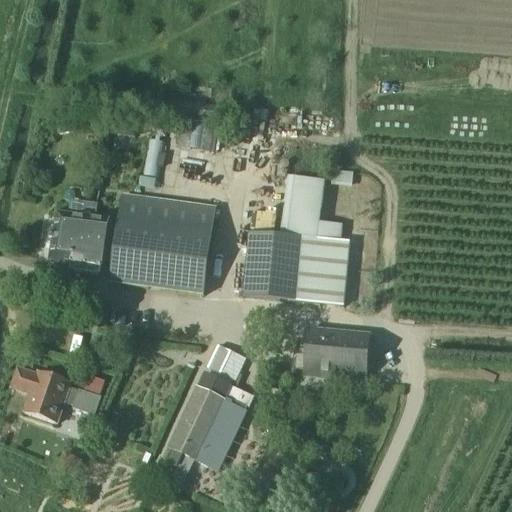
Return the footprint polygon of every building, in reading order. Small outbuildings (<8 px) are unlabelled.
[(231,124),(232,110),(203,107),(204,100),(176,97),(173,118),(231,124)] [(70,119),(56,121),(58,134),(72,132),(70,119)] [(165,127),(151,125),(139,176),(155,179),(165,127)] [(210,131),(178,128),(176,150),(207,155),(210,131)] [(330,173),(329,188),(351,190),(352,175),(330,173)] [(279,239),(249,236),(243,300),(295,304),(343,309),(349,245),(340,244),(342,227),(319,225),(323,183),(287,180),(279,239)] [(210,234),(214,210),(122,198),(120,221),(111,285),(201,297),(210,234)] [(68,215),(57,213),(49,262),(72,265),(71,273),(99,277),(108,221),(95,219),(97,207),(69,203),(68,215)] [(370,337),(307,331),(303,374),(366,379),(370,337)] [(220,378),(231,355),(216,348),(205,371),(220,378)] [(38,375),(36,379),(17,372),(11,391),(30,398),(24,416),(56,427),(63,406),(72,409),(71,412),(94,420),(101,400),(78,393),(78,394),(68,391),(70,386),(38,375)] [(205,376),(169,450),(216,473),(245,414),(242,413),(249,400),(229,391),(230,388),(205,376)]
